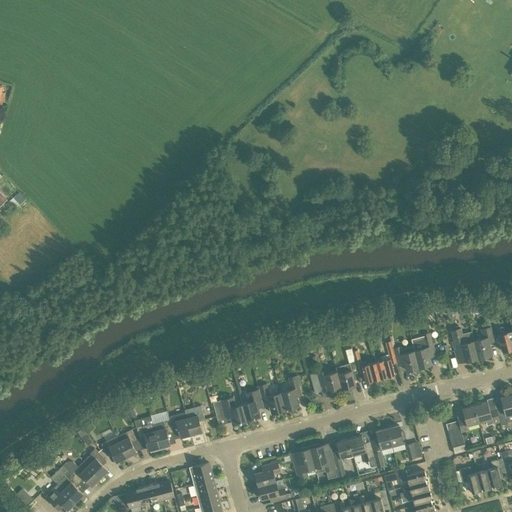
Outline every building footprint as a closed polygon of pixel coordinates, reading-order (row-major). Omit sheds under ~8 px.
[(459,129),(452,141),(457,144),(464,132),(459,129)] [(433,184),(441,170),(436,167),(428,181),(433,184)] [(14,209),(26,199),(19,192),(8,202),(14,209)] [(473,340),(478,357),(492,354),(489,343),(495,341),(489,318),(485,319),(487,327),(480,328),(482,338),(474,340),(473,340)] [(473,340),(474,340),(471,331),(462,333),(461,327),(458,325),(451,327),(450,330),(452,337),(442,340),(446,352),(455,350),(456,352),(462,351),(464,360),(477,357),(478,357),(473,340)] [(502,351),(511,348),(511,330),(497,334),(502,351)] [(414,350),(418,368),(420,367),(419,366),(430,363),(428,357),(436,355),(430,332),(421,334),(424,343),(412,346),(414,350)] [(392,348),(391,344),(392,344),(391,339),(385,341),(388,354),(380,356),(381,360),(375,361),(380,378),(394,374),(391,364),(396,363),(396,362),(395,360),(395,357),(392,348)] [(414,350),(412,346),(402,349),(401,345),(395,347),(394,343),(392,344),(391,344),(392,348),(395,357),(395,360),(396,362),(396,363),(397,363),(397,366),(405,364),(407,371),(418,368),(414,350)] [(380,378),(375,361),(371,362),(370,359),(361,361),(358,349),(352,351),(358,373),(363,372),(365,382),(380,378)] [(337,373),(340,385),(341,388),(355,384),(352,374),(358,373),(355,362),(335,367),(337,373)] [(340,385),(337,373),(329,375),(327,369),(310,373),(315,392),(321,391),(320,385),(325,384),(326,389),(340,385)] [(280,392),(284,409),(298,406),(295,397),(302,395),(296,375),(288,377),(291,389),(280,392)] [(271,413),(284,409),(280,392),(270,394),(267,383),(258,385),(259,389),(258,389),(262,404),(263,404),(264,406),(269,405),(271,413)] [(242,404),(246,420),(246,419),(260,415),(257,406),(262,404),(258,389),(245,392),(248,401),(242,403),(242,404)] [(507,423),(505,415),(511,412),(511,393),(500,396),(503,408),(496,410),(500,422),(500,425),(507,423)] [(246,420),(242,404),(236,405),(234,395),(211,401),(216,419),(230,416),(232,423),(246,420)] [(474,404),(478,422),(486,420),(487,425),(500,422),(496,410),(496,408),(489,409),(487,401),(474,404)] [(459,426),(461,431),(461,432),(468,430),(467,424),(478,422),(474,404),(463,407),(465,416),(457,418),(458,420),(459,426)] [(185,412),(191,434),(202,431),(199,421),(205,419),(201,405),(184,409),(185,412)] [(190,435),(191,434),(185,412),(168,416),(169,419),(172,428),(178,427),(180,437),(182,437),(182,438),(184,439),(189,438),(190,436),(190,435)] [(155,430),(154,430),(150,431),(148,424),(152,423),(150,416),(138,419),(140,425),(136,427),(139,438),(145,437),(148,450),(150,449),(151,452),(160,449),(155,430)] [(172,428),(169,419),(152,423),(154,430),(155,430),(160,449),(169,447),(168,445),(170,444),(167,433),(173,432),(172,428)] [(447,429),(459,426),(458,420),(445,423),(447,429)] [(400,430),(398,425),(387,428),(391,445),(403,442),(402,438),(406,437),(404,429),(400,430)] [(449,435),(461,431),(459,426),(447,429),(449,435)] [(87,432),(84,428),(78,431),(77,432),(81,436),(87,432)] [(116,436),(126,457),(136,452),(131,442),(136,439),(131,428),(116,436)] [(381,448),(391,445),(387,428),(376,430),(377,437),(370,439),(374,456),(375,458),(374,458),(377,467),(384,466),(381,452),(382,451),(381,448)] [(462,437),(461,432),(461,431),(449,435),(450,441),(462,437)] [(361,444),(359,435),(348,438),(353,455),(360,453),(362,461),(374,458),(375,458),(374,456),(370,442),(361,444)] [(116,462),(126,457),(116,436),(101,444),(106,454),(111,452),(116,462)] [(452,447),(464,443),(462,437),(450,441),(452,447)] [(340,458),(353,455),(348,438),(335,441),(337,449),(331,451),(332,455),(334,466),(342,464),(340,458)] [(408,459),(416,457),(412,442),(404,444),(408,459)] [(464,443),(452,447),(454,454),(466,450),(464,443)] [(334,466),(332,455),(326,457),(322,445),(319,446),(317,444),(309,446),(315,467),(324,464),(325,470),(335,468),(334,466)] [(308,476),(306,469),(315,467),(309,446),(300,448),(300,451),(297,452),(299,461),(293,463),(297,478),(308,476)] [(87,465),(100,477),(107,470),(100,462),(104,457),(94,448),(90,453),(90,454),(83,461),(87,465)] [(511,454),(501,457),(505,473),(511,471),(511,476),(511,454)] [(499,474),(505,473),(501,457),(490,460),(492,467),(487,468),(487,469),(491,486),(501,484),(499,474)] [(71,473),(80,482),(84,477),(92,485),(100,477),(87,465),(83,461),(78,466),(73,461),(66,461),(63,464),(71,473)] [(208,462),(189,467),(193,484),(213,479),(208,462)] [(258,486),(275,482),(273,473),(279,472),(276,462),(263,465),(265,471),(254,473),(258,486)] [(487,468),(485,462),(480,463),(482,470),(477,471),(481,489),(491,486),(487,469),(487,468)] [(71,473),(63,464),(51,476),(56,482),(57,484),(75,502),(83,494),(75,486),(80,482),(71,473)] [(481,489),(477,471),(472,472),(470,466),(458,469),(462,483),(468,481),(471,492),(481,489)] [(397,472),(384,475),(385,482),(400,478),(401,481),(407,479),(408,485),(426,480),(424,470),(398,477),(397,472)] [(196,495),(216,490),(213,479),(193,484),(196,495)] [(158,482),(164,504),(168,503),(167,497),(174,495),(170,480),(159,483),(158,482)] [(411,495),(429,490),(426,480),(408,485),(410,490),(400,492),(401,498),(411,495)] [(159,505),(164,504),(158,482),(147,485),(151,502),(158,500),(159,505)] [(275,482),(258,486),(261,499),(271,496),(273,502),(286,498),(284,487),(277,489),(275,482)] [(67,510),(75,502),(57,484),(45,496),(58,509),(62,505),(67,510)] [(145,503),(151,502),(147,485),(135,488),(140,504),(142,509),(146,508),(145,503)] [(22,502),(29,495),(22,488),(15,495),(22,502)] [(129,508),(140,504),(135,488),(135,489),(125,492),(127,502),(122,504),(123,508),(129,507),(129,508)] [(370,500),(373,511),(384,511),(383,510),(389,508),(384,489),(374,492),(376,499),(370,500)] [(199,506),(218,501),(216,490),(196,495),(199,506)] [(414,505),(432,501),(429,490),(411,495),(401,498),(402,502),(412,499),(414,505)] [(362,511),(358,496),(357,493),(353,494),(355,504),(350,506),(351,511),(362,511)] [(373,511),(370,500),(365,502),(363,495),(358,496),(362,511),(373,511)] [(351,511),(350,506),(345,507),(343,500),(331,503),(333,511),(351,511)] [(221,511),(218,501),(199,506),(200,511),(221,511)] [(432,501),(414,505),(415,510),(409,511),(408,511),(429,511),(434,511),(432,501)]
